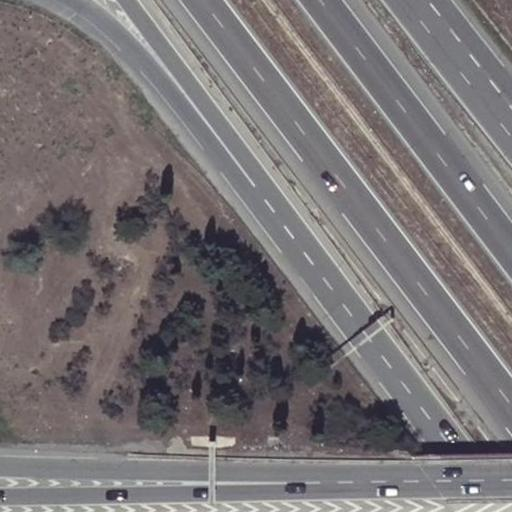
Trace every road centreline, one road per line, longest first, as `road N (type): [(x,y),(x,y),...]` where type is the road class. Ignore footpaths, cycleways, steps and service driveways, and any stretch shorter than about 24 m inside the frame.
road 1 (motorway): [(202,0),(511,408)]
road 2 (trunk): [(428,480),(0,497)]
road 3 (trunk): [(428,480),(0,464)]
road 4 (primary): [(285,214),(511,511)]
road 5 (motorway): [(511,244),(326,0)]
road 6 (trunk): [(72,0),(133,50),(223,161),(285,214)]
road 7 (motorway): [(128,0),(285,214)]
road 8 (primary): [(511,136),(408,0)]
